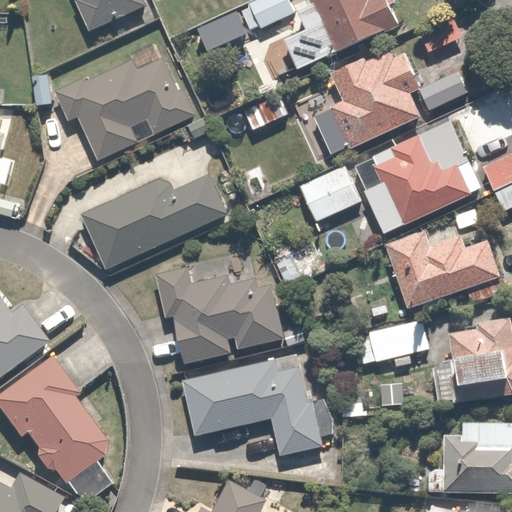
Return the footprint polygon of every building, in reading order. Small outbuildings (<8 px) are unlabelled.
[(145,0),(78,0),(77,1),(91,32),(148,6),(145,0)] [(260,0),(199,28),(210,52),(297,12),(291,0),(260,0)] [(306,30),(284,40),(298,71),(400,26),(390,4),(396,2),(395,0),(312,0),(314,3),(297,11),(306,30)] [(458,20),(419,35),(425,50),(464,36),(458,20)] [(334,154),(350,146),(352,150),(384,135),(424,117),(413,94),(424,89),(408,53),(396,58),(393,52),(368,63),(366,59),(332,74),(344,101),(332,107),(334,111),(318,117),(334,154)] [(88,77),(56,91),(70,122),(80,118),(100,161),(140,142),(133,128),(150,121),(156,134),(197,116),(186,91),(181,93),(164,58),(140,69),(135,60),(90,81),(88,77)] [(421,91),(431,111),(468,94),(458,73),(421,91)] [(286,118),(278,97),(243,111),(251,131),(286,118)] [(453,121),(421,136),(434,164),(441,160),(444,169),(459,162),(473,193),(484,189),(453,121)] [(434,164),(421,136),(397,147),(392,149),(397,158),(379,166),(386,183),(405,224),(473,193),(459,162),(444,169),(441,160),(434,164)] [(397,158),(392,149),(374,156),(375,159),(358,167),(368,191),(386,183),(379,166),(397,158)] [(511,156),(485,169),(495,189),(511,181),(511,156)] [(301,187),(317,222),(363,202),(347,167),(301,187)] [(108,270),(230,214),(212,174),(176,190),(174,184),(160,180),(83,215),(86,222),(108,270)] [(405,224),(386,183),(368,191),(367,192),(386,233),(405,224)] [(388,245),(410,308),(503,277),(491,240),(469,248),(465,235),(432,246),(427,232),(388,245)] [(193,283),(190,268),(159,274),(168,317),(176,315),(187,363),(234,352),(231,339),(237,338),(239,349),(288,339),(276,283),(260,286),(258,278),(232,283),(230,275),(193,283)] [(12,314),(0,296),(0,378),(50,342),(23,306),(12,314)] [(456,402),(511,394),(511,317),(479,322),(480,329),(452,333),(456,359),(445,361),(436,367),(441,401),(455,399),(456,402)] [(371,334),(377,362),(432,349),(425,321),(371,334)] [(185,380),(198,435),(274,417),(283,455),(325,445),(315,400),(311,401),(300,354),(188,379),(185,380)] [(105,456),(107,440),(75,397),(80,393),(53,356),(0,394),(0,410),(21,439),(28,434),(39,449),(38,457),(48,470),(56,472),(66,485),(105,456)] [(511,421),(466,421),(466,435),(448,435),(447,469),(438,468),(432,472),(431,491),(511,491),(511,421)] [(0,511),(56,511),(64,498),(20,475),(12,490),(0,483),(0,511)] [(260,511),(266,502),(228,482),(212,511),(205,511),(200,509),(198,511),(260,511)]
